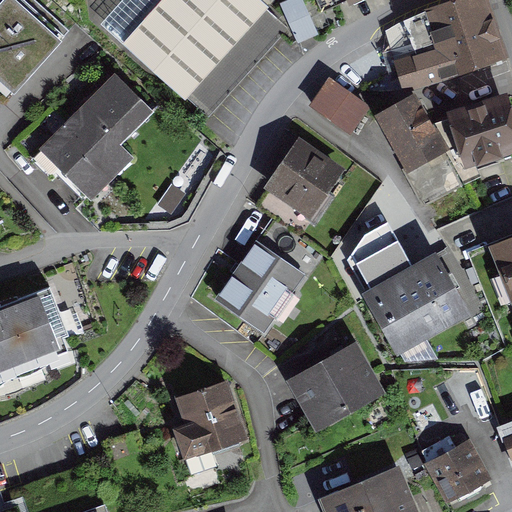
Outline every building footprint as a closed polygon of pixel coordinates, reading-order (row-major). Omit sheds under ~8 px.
[(20,0),(0,0),(0,75),(12,87),(59,36),(34,13),(20,0)] [(262,0),(170,0),(134,40),(200,100),(278,14),(262,0)] [(318,0),(323,12),(353,0),(318,0)] [(471,0),(426,15),(388,36),(403,81),(436,76),(500,55),(481,0),(471,0)] [(72,176),(92,196),(129,160),(117,148),(157,109),(124,76),(48,152),(72,176)] [(363,109),(330,87),(317,107),(350,128),(363,109)] [(511,115),(508,102),(451,120),(466,167),(511,152),(511,115)] [(414,103),(381,121),(408,172),(442,154),(414,103)] [(302,148),(272,189),(308,215),(338,173),(302,148)] [(381,216),(357,246),(412,356),(443,357),(429,334),(480,308),(449,244),(416,259),(408,234),(381,216)] [(511,244),(494,251),(511,296),(511,244)] [(260,246),(221,301),(263,331),(302,275),(260,246)] [(58,287),(0,307),(0,363),(76,337),(58,287)] [(354,352),(294,386),(318,428),(378,394),(354,352)] [(226,388),(180,403),(189,431),(179,434),(188,459),(244,440),(226,388)] [(468,446),(432,466),(452,501),(488,481),(468,446)] [(412,511),(396,473),(327,503),(330,511),(412,511)]
